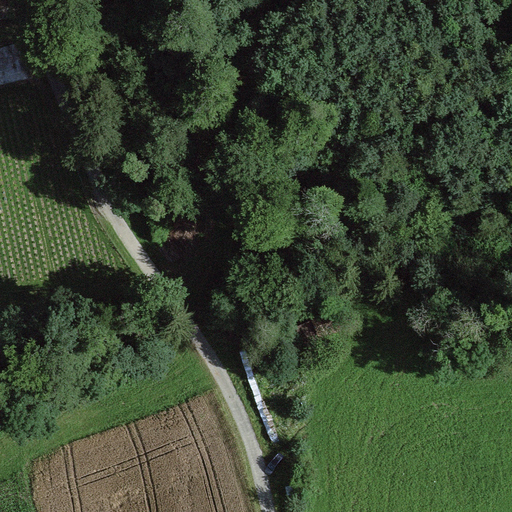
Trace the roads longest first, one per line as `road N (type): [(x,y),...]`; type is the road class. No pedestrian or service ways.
road 1 (track): [(273,511),(227,381),(117,213),(26,0)]
road 2 (track): [(117,213),(125,140),(87,0)]
